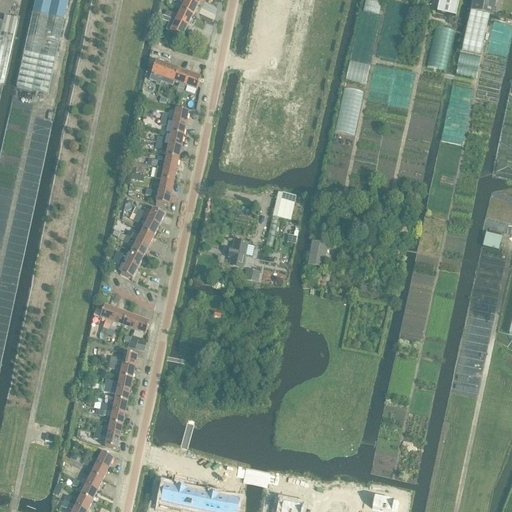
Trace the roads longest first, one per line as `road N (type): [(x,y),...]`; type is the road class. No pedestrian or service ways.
road 1 (track): [(14,511),(121,0)]
road 2 (tertiary): [(169,313),(221,68)]
road 3 (residential): [(320,511),(313,488),(141,453)]
road 4 (tertiary): [(141,453),(169,313)]
